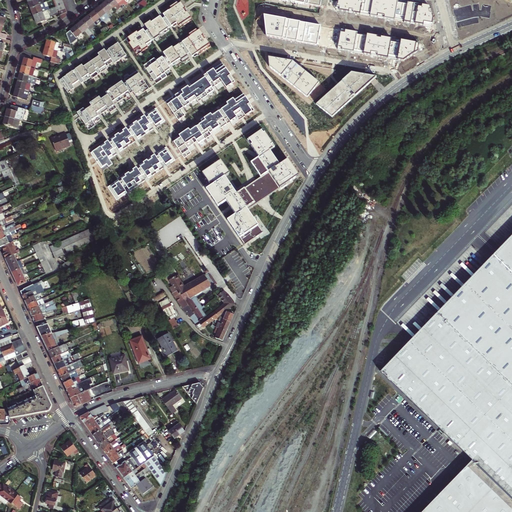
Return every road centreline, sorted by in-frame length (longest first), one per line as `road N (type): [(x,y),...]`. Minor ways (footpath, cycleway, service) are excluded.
road 1 (residential): [(401,83),(391,71),(227,47)]
road 2 (residential): [(227,47),(80,145)]
road 3 (tertiary): [(239,329),(315,177)]
road 4 (residential): [(69,417),(0,269)]
road 5 (residential): [(227,47),(315,177)]
road 6 (residential): [(213,377),(122,394),(69,417)]
road 7 (tertiary): [(315,177),(339,141),(401,83)]
